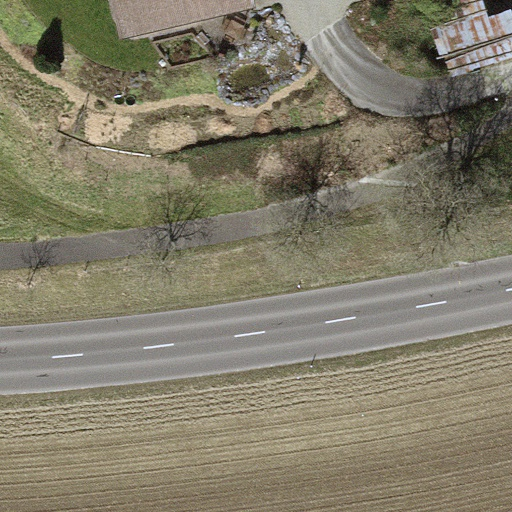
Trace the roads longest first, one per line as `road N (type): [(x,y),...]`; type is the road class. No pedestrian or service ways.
road 1 (track): [(511,110),(389,192),(217,233),(0,246)]
road 2 (secondary): [(511,289),(426,308),(0,363)]
